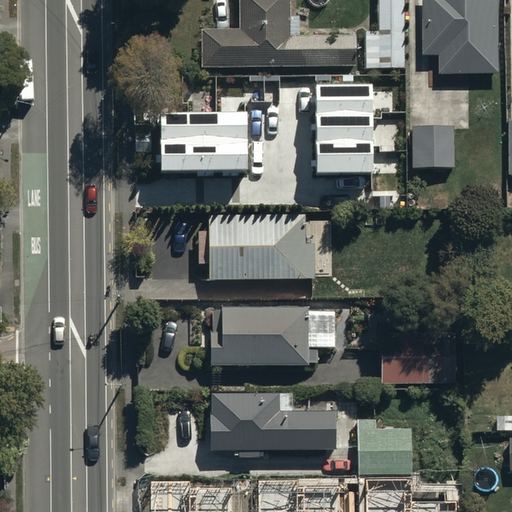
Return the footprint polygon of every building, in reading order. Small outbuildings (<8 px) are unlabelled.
[(291,0),(240,0),(241,36),(203,36),(204,74),(358,72),(358,45),(299,45),(299,26),(292,26),(291,0)] [(381,0),(382,35),(366,35),(366,77),(407,77),(405,0),(381,0)] [(424,0),(426,63),(441,63),(442,82),(505,81),(503,0),(424,0)] [(374,84),(316,84),(318,174),(375,174),(374,84)] [(247,111),(159,112),(160,173),(248,171),(247,111)] [(457,131),(412,131),(412,177),(457,176),(457,131)] [(209,272),(209,288),(316,287),(315,250),(307,250),(307,229),(301,230),(301,220),(210,221),(210,249),(200,249),(200,272),(209,272)] [(171,280),(136,280),(136,304),(171,304),(171,280)] [(213,319),(212,374),(309,374),(309,369),(318,369),(319,341),(310,340),(310,316),(222,316),(222,319),(213,319)] [(456,338),(383,339),(383,392),(457,391),(456,338)] [(293,401),(213,401),(213,460),(337,459),(337,420),(293,420),(293,401)] [(377,425),(358,426),(359,484),(413,482),(412,436),(378,437),(377,425)] [(284,511),(284,490),(213,491),(213,511),(284,511)] [(201,511),(202,493),(160,492),(159,511),(201,511)]
